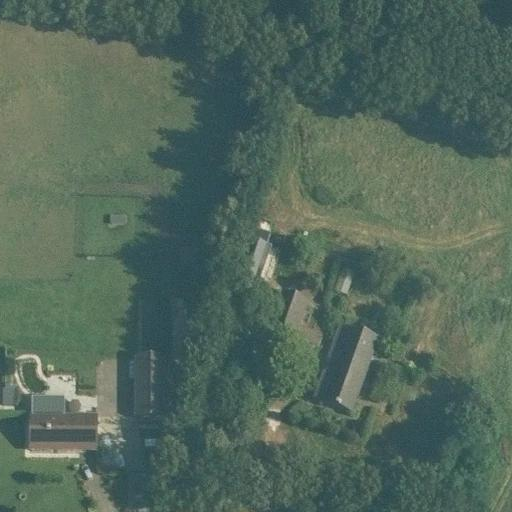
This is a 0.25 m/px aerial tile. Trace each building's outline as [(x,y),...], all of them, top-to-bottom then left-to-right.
[(266,246),(249,240),(244,252),(262,258),(266,246)] [(268,334),(292,343),(308,301),(284,292),(268,334)] [(324,370),(320,382),(313,401),(350,414),(377,338),(340,325),(328,361),(329,362),(326,371),(324,370)] [(135,419),(171,419),(173,361),(136,360),(135,419)] [(1,390),(1,407),(13,407),(14,390),(1,390)] [(96,451),(96,431),(96,415),(31,415),(30,451),(96,451)]
